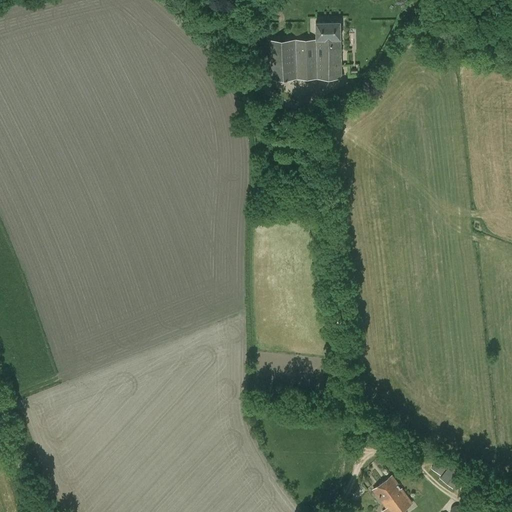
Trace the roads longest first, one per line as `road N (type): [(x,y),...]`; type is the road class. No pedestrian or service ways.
road 1 (track): [(332,511),(356,476),(356,459),(318,137)]
road 2 (track): [(318,137),(336,107),(377,69),(404,20),(477,0)]
road 3 (track): [(318,137),(307,116),(270,95),(240,28),(217,0)]
